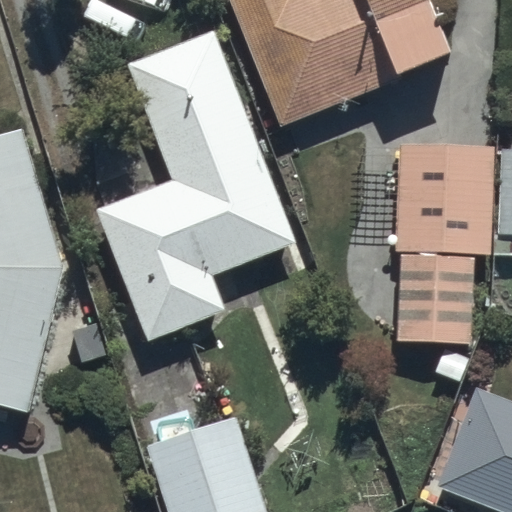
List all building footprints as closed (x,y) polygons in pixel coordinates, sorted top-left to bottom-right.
[(224,0),(279,127),(449,54),(425,0),(224,0)] [(294,244),(212,32),(129,64),(173,177),(94,207),(147,343),(225,313),(211,276),(294,244)] [(0,410),(27,417),(64,265),(24,132),(0,138),(0,410)] [(473,145),(397,143),(391,342),(467,344),(473,145)] [(511,150),(501,151),(499,234),(511,234),(511,150)] [(436,488),(498,511),(511,511),(511,404),(474,390),(436,488)] [(264,511),(235,419),(148,447),(168,511),(264,511)]
